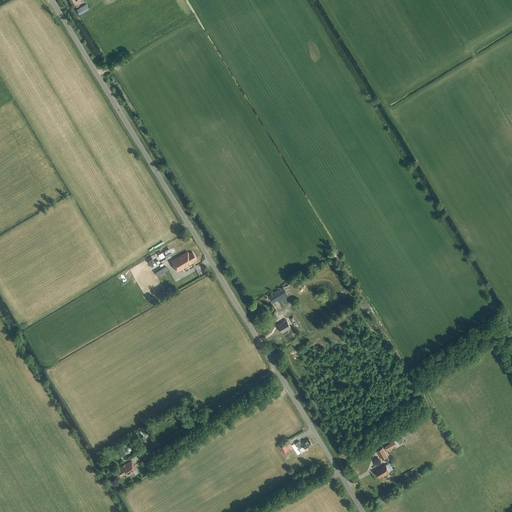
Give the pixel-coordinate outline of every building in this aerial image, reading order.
[(88,10),(85,5),(77,10),(80,15),(88,10)] [(176,253),(181,250),(176,242),(147,259),(152,267),(173,255),(176,253)] [(172,261),(176,268),(178,271),(192,263),(192,262),(197,259),(193,252),(189,254),(188,251),(172,261)] [(274,305),(289,296),(283,287),(268,295),(270,298),(274,305)] [(282,332),(291,327),(287,320),(283,322),(284,323),(279,326),(282,332)] [(144,445),(146,448),(150,446),(144,436),(139,439),(143,446),(144,445)] [(299,449),(303,447),(305,449),(313,445),(309,439),(305,441),(297,446),(299,449)] [(279,447),(283,453),(288,451),(284,444),(279,447)] [(383,460),(388,457),(383,448),(377,451),(383,460)] [(155,467),(150,459),(144,463),(150,471),(150,470),(151,472),(156,469),(155,467)] [(137,470),(132,461),(122,467),(123,467),(118,470),(121,476),(126,473),(128,475),(137,470)] [(383,476),(390,472),(386,465),(379,469),(376,472),(379,478),(383,475),(383,476)]
